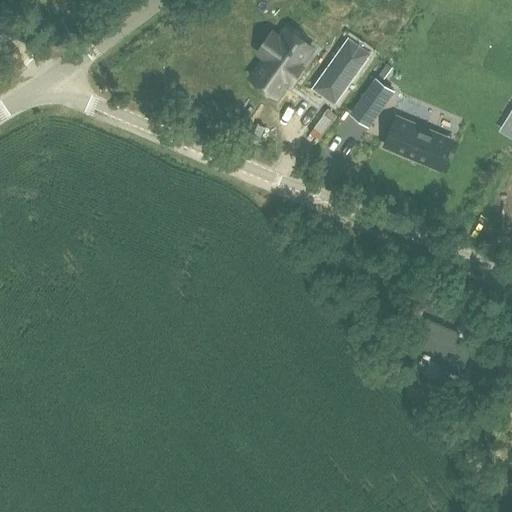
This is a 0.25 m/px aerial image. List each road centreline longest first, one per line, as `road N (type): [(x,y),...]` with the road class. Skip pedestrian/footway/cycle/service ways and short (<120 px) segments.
road 1 (unclassified): [(511,281),(51,79)]
road 2 (unclassified): [(51,79),(153,0)]
